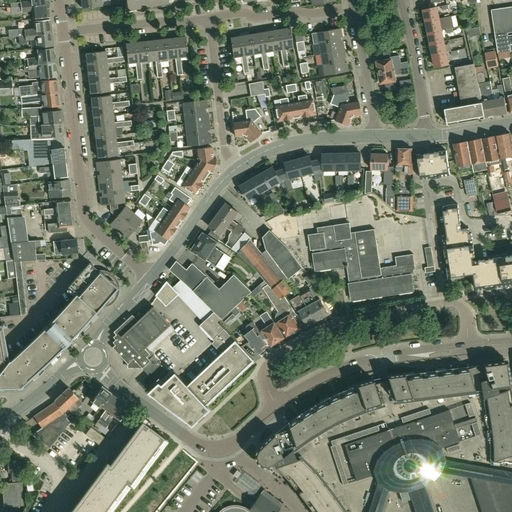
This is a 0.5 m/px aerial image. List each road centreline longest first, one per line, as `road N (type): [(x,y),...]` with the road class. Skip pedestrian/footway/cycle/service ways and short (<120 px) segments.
road 1 (residential): [(275,406),(263,375),(267,361),(350,319),(451,303),(465,315),(469,349)]
road 2 (residential): [(152,276),(83,215),(62,33)]
road 3 (residential): [(235,167),(224,148),(210,18)]
road 4 (residential): [(62,33),(210,18)]
road 5 (residential): [(210,18),(354,6)]
road 6 (tertiary): [(235,167),(289,142),(373,137)]
road 7 (residential): [(427,136),(400,0)]
road 8 (tertiary): [(152,276),(235,167)]
road 9 (residential): [(354,6),(373,137)]
